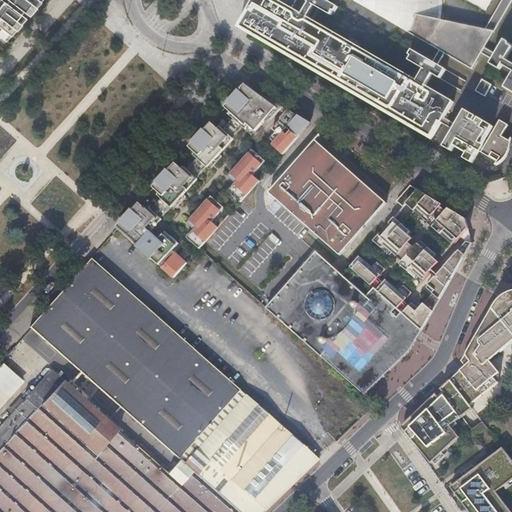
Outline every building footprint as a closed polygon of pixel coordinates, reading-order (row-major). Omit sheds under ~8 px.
[(40,1),(38,0),(7,0),(5,2),(1,0),(0,0),(0,35),(4,31),(10,35),(15,29),(10,25),(14,21),(14,20),(20,24),(25,18),(20,14),(22,11),(28,15),(30,12),(25,9),(29,3),(35,7),(40,1)] [(511,64),(506,61),(511,49),(511,44),(505,40),(497,55),(485,48),(495,32),(486,30),(440,20),(441,13),(442,7),(442,2),(441,0),(254,0),(248,11),(250,12),(241,27),(431,137),(440,122),(442,123),(444,118),(454,102),(426,86),(417,81),(308,18),(315,6),(333,16),(338,7),(325,0),(352,0),(440,50),(445,54),(473,70),(482,54),(494,60),(491,65),(500,70),(503,65),(511,70),(511,76),(505,88),(511,92),(511,64)] [(466,0),(485,11),(491,0),(466,0)] [(511,0),(502,0),(486,30),(495,32),(511,1),(511,0)] [(35,7),(29,3),(25,9),(30,12),(35,7)] [(15,29),(20,24),(14,20),(14,21),(10,25),(15,29)] [(10,35),(4,31),(0,35),(0,36),(5,41),(10,35)] [(413,50),(407,60),(424,69),(432,74),(441,79),(446,70),(438,65),(433,62),(413,50)] [(440,50),(433,62),(438,65),(445,54),(440,50)] [(432,74),(424,69),(417,81),(426,86),(432,74)] [(482,79),(476,91),(485,96),(492,85),(482,79)] [(173,277),(187,263),(173,250),(179,243),(166,231),(160,236),(151,228),(172,205),(176,208),(186,197),(182,193),(208,165),(212,168),(222,157),(219,153),(245,125),(249,129),(256,120),(257,121),(258,120),(263,124),(274,112),(268,106),(271,101),(260,95),(258,97),(245,86),(225,108),(231,113),(230,115),(233,118),(223,130),(220,126),(218,128),(212,123),(190,147),(196,153),(194,155),(197,158),(187,170),(184,166),(182,168),(176,163),(154,188),(160,193),(158,195),(162,199),(151,210),(148,206),(146,208),(140,203),(118,226),(127,233),(126,234),(173,277)] [(455,130),(445,148),(452,152),(456,146),(468,153),(465,159),(472,163),(479,151),(490,157),(491,156),(498,161),(496,165),(496,166),(501,162),(504,160),(506,157),(508,154),(510,150),(511,142),(511,140),(511,137),(511,138),(510,141),(502,136),(509,126),(501,121),(492,135),(489,134),(494,127),(480,119),(477,123),(475,122),(478,117),(466,111),(457,126),(455,130)] [(282,156),(309,124),(297,117),(294,121),(287,114),(273,130),(275,132),(269,140),(274,144),(271,147),(282,156)] [(457,126),(444,118),(442,123),(455,130),(457,126)] [(316,140),(269,193),(310,229),(340,256),(387,203),(316,140)] [(258,183),(259,181),(253,175),(266,161),(253,151),(230,177),(238,184),(230,193),(241,202),(258,183)] [(397,201),(403,207),(418,190),(411,185),(397,201)] [(418,190),(406,204),(427,222),(428,222),(440,208),(443,205),(418,190)] [(206,242),(218,228),(212,222),(224,208),(212,197),(189,223),(197,231),(189,239),(200,249),(206,242)] [(440,208),(428,222),(433,227),(439,220),(445,213),(440,208)] [(466,219),(449,208),(439,220),(433,227),(451,243),(459,234),(462,237),(469,229),(466,219)] [(410,232),(394,217),(389,223),(392,226),(382,237),(379,235),(374,241),(390,255),(392,252),(397,256),(409,243),(413,239),(408,234),(410,232)] [(403,261),(400,264),(416,278),(418,275),(423,279),(439,262),(434,258),(437,255),(421,241),(414,248),(403,261)] [(409,243),(397,256),(403,261),(414,248),(409,243)] [(343,275),(317,252),(272,303),(269,301),(264,306),(322,356),(366,395),(410,351),(416,340),(422,331),(403,314),(400,312),(376,291),(374,289),(367,297),(350,282),(343,275)] [(350,282),(357,274),(374,289),(378,283),(375,281),(385,270),(377,262),(372,268),(359,257),(343,275),(350,282)] [(182,463),(243,394),(90,259),(30,327),(182,463)] [(412,304),(403,314),(422,331),(461,263),(456,259),(447,269),(444,267),(426,288),(432,294),(419,309),(412,304)] [(385,280),(376,291),(400,312),(406,306),(403,303),(411,293),(403,286),(398,291),(385,280)] [(461,371),(451,379),(467,400),(479,392),(478,391),(483,387),(484,388),(496,379),(492,374),(498,369),(489,356),(500,348),(501,349),(511,341),(511,289),(507,292),(502,295),(499,298),(497,301),(462,361),(466,366),(468,368),(462,371),(461,371)] [(0,407),(23,381),(3,364),(0,366),(0,407)] [(0,447),(63,379),(51,369),(0,424),(0,447)] [(264,511),(319,460),(275,421),(213,490),(191,471),(180,483),(63,379),(0,447),(0,511),(264,511)] [(467,400),(451,379),(402,426),(432,463),(461,435),(450,423),(454,420),(455,421),(473,408),(467,400)] [(213,490),(275,421),(244,393),(243,394),(182,463),(191,471),(213,490)] [(482,420),(471,428),(476,435),(487,427),(482,420)] [(511,459),(502,447),(450,486),(470,511),(511,511),(496,491),(511,479),(511,459)]
